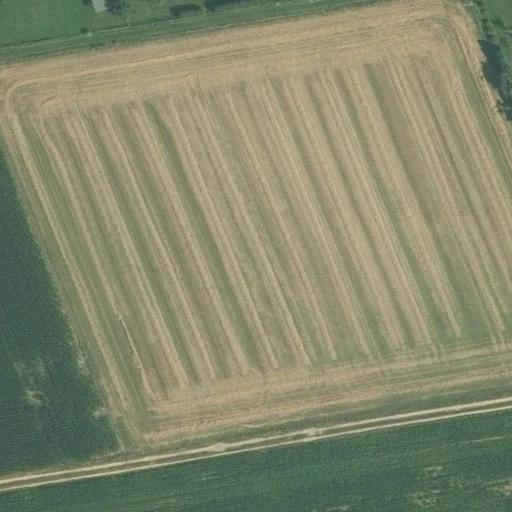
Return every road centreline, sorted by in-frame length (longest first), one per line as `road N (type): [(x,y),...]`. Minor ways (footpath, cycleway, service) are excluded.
road 1 (track): [(0,483),(511,400)]
road 2 (track): [(369,0),(0,62)]
